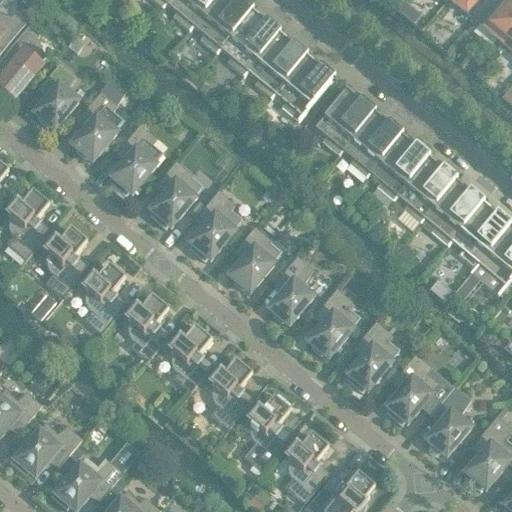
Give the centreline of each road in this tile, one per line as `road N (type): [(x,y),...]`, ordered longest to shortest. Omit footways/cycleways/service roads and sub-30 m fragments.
road 1 (residential): [(0,132),(426,488)]
road 2 (residential): [(511,192),(282,0)]
